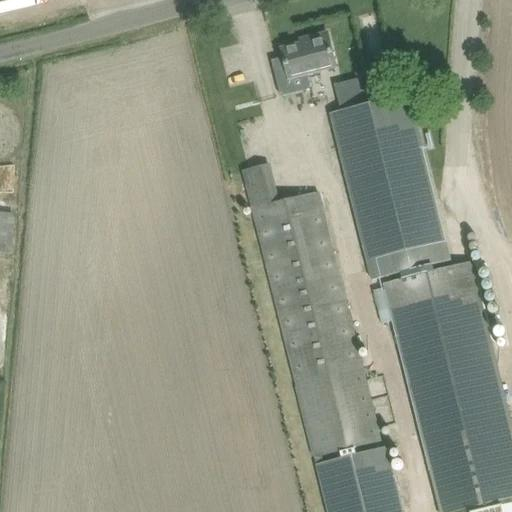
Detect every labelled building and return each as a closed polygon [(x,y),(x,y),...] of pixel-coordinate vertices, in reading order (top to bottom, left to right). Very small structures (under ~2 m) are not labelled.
[(39,0),(0,0),(0,21),(89,4),(88,0),(45,0),(40,1),(39,0)] [(284,58),(272,61),(281,96),(310,89),(307,75),(336,68),(327,33),(310,37),(311,41),(282,49),(284,58)] [(452,260),(410,94),(376,103),(372,87),(343,95),(347,110),(330,114),(372,280),(452,260)] [(243,171),(314,458),(380,442),(319,194),(279,204),(269,165),(243,171)] [(0,259),(11,260),(15,214),(0,213),(0,259)] [(511,422),(472,261),(383,285),(439,511),(463,511),(511,500),(511,422)] [(316,465),(327,511),(403,511),(387,447),(316,465)]
